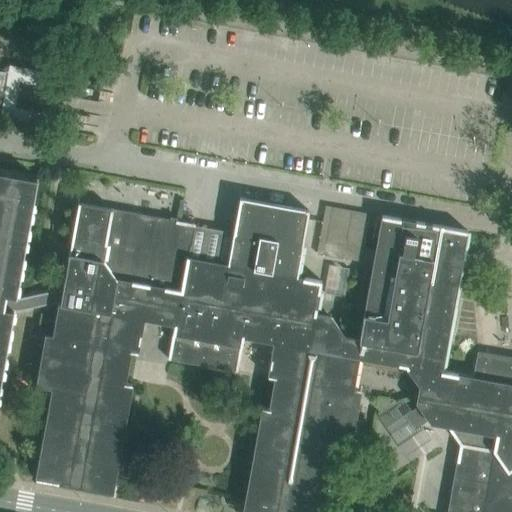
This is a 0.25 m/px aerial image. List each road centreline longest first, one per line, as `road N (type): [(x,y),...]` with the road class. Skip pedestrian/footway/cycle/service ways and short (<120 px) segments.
road 1 (unclassified): [(0,135),(507,228)]
road 2 (unclassified): [(511,68),(134,0)]
